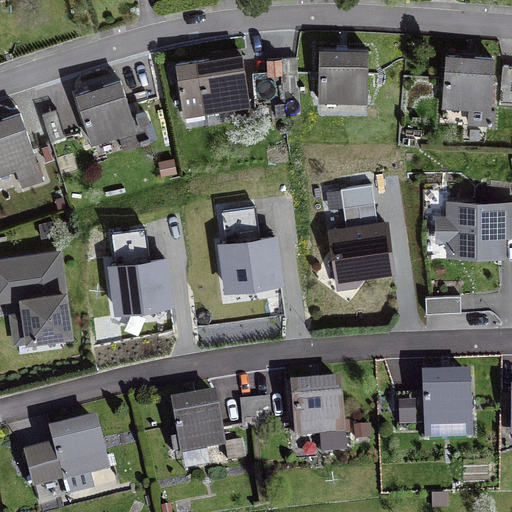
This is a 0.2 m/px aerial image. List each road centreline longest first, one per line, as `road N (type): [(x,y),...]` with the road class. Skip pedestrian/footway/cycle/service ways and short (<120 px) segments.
road 1 (residential): [(511,22),(354,17),(180,26),(0,86)]
road 2 (residential): [(0,413),(192,365),(357,347),(511,342)]
